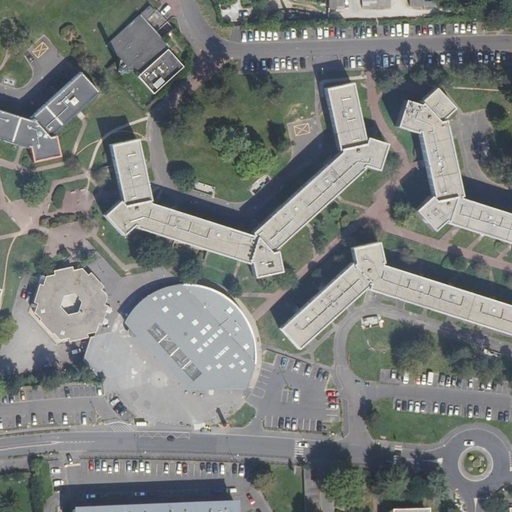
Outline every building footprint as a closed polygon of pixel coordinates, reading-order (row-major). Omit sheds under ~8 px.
[(0,0),(0,142),(26,151),(27,148),(29,149),(32,164),(59,158),(55,138),(53,138),(52,136),(78,113),(97,96),(79,75),(29,119),(30,121),(29,122),(0,112),(0,0)] [(327,0),(328,11),(341,11),(341,0),(327,0)] [(389,10),(388,0),(361,0),(361,10),(389,10)] [(421,9),(421,0),(408,0),(409,9),(421,9)] [(140,17),(145,22),(155,13),(154,12),(150,8),(140,17)] [(169,47),(145,22),(140,17),(109,47),(120,58),(137,77),(169,47)] [(137,143),(109,148),(113,165),(119,194),(121,202),(119,205),(117,204),(102,218),(120,237),(131,228),(132,230),(247,266),(248,264),(250,264),(253,279),(279,273),(275,253),(273,254),(272,251),(361,170),(360,168),(362,167),(377,172),(386,146),(366,140),(365,142),(362,141),(351,85),(324,91),(338,153),(244,239),(242,235),(148,207),(148,204),(149,204),(137,143)] [(459,198),(443,122),(441,122),(440,120),(452,110),(434,90),(419,103),(421,105),(419,107),(403,102),(395,127),(414,134),(415,132),(417,132),(423,160),(424,167),(431,200),(430,201),(428,200),(414,213),(433,232),(444,222),(446,223),(445,225),(511,245),(511,217),(457,200),(457,198),(459,198)] [(349,266),(279,330),(297,350),(301,345),(363,289),(511,337),(511,308),(379,266),(379,265),(381,264),(377,244),(350,250),(354,266),(352,267),(351,266),(349,266)] [(82,271),(49,277),(46,285),(42,284),(35,302),(38,303),(35,312),(41,319),(38,321),(50,336),(54,334),(58,339),(66,339),(67,342),(86,339),(85,336),(94,335),(106,299),(82,271)] [(142,302),(129,327),(141,333),(168,364),(165,366),(177,379),(180,376),(191,390),(244,391),(249,379),(253,366),(253,355),(252,342),(248,330),(244,322),(240,315),(227,300),(220,298),(215,295),(201,289),(193,288),(186,287),(172,288),(157,293),(150,297),(142,302)] [(129,327),(142,302),(133,309),(127,316),(123,326),(179,390),(191,390),(180,376),(177,379),(165,366),(168,364),(141,333),(129,327)] [(318,511),(317,486),(304,487),(305,511),(318,511)] [(73,511),(72,511),(234,511),(235,505),(218,506),(218,501),(209,501),(209,506),(177,507),(177,502),(168,503),(168,508),(137,509),(137,504),(128,505),(128,509),(97,511),(96,506),(87,506),(87,511),(73,511)]
